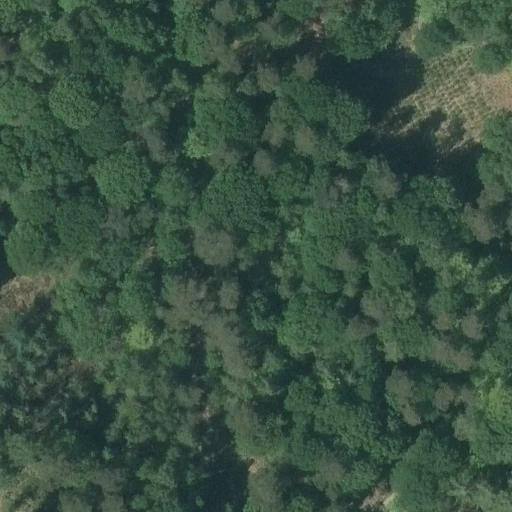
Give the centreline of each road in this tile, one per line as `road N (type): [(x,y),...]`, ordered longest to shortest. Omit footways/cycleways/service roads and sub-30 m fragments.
road 1 (track): [(213,511),(176,0)]
road 2 (track): [(511,426),(443,464),(383,511)]
